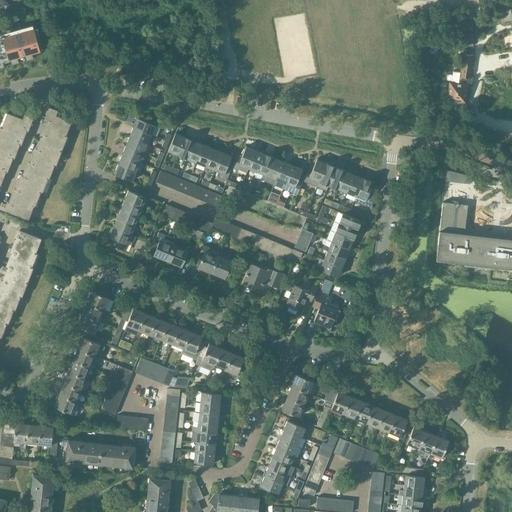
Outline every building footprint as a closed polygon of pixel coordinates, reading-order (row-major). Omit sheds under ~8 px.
[(27,0),(22,2),(24,7),(24,8),(24,10),(30,8),(38,6),(36,0),(27,0)] [(22,2),(10,5),(12,11),(24,8),(24,7),(22,2)] [(0,7),(0,14),(12,11),(10,5),(8,5),(0,7)] [(0,67),(4,66),(3,62),(10,60),(11,64),(19,62),(26,60),(33,58),(32,54),(40,52),(36,36),(39,35),(37,28),(34,29),(33,28),(32,24),(0,33),(0,67)] [(470,35),(466,34),(461,34),(460,44),(472,45),(472,35),(470,35)] [(465,104),(468,86),(470,87),(471,79),(470,79),(473,55),(463,54),(460,73),(452,72),(451,83),(449,82),(445,102),(465,104)] [(216,71),(228,72),(228,63),(216,63),(216,71)] [(51,102),(49,107),(43,121),(45,122),(39,136),(41,137),(39,141),(36,147),(35,147),(29,161),(28,160),(22,174),(21,174),(16,188),(14,187),(14,188),(9,202),(7,201),(5,206),(0,204),(0,185),(0,186),(6,172),(7,172),(11,163),(13,158),(14,158),(20,145),(21,145),(27,131),(28,132),(32,123),(34,117),(25,114),(23,119),(7,112),(1,127),(0,127),(0,272),(4,274),(0,282),(0,337),(1,338),(7,324),(8,324),(14,310),(15,311),(21,297),(22,297),(33,268),(32,267),(37,253),(36,253),(42,238),(20,230),(17,229),(13,238),(15,239),(9,253),(11,254),(5,268),(6,268),(6,270),(0,268),(0,243),(1,241),(0,240),(0,208),(6,211),(28,220),(34,206),(35,206),(41,192),(42,193),(48,179),(49,179),(55,165),(56,166),(68,136),(66,136),(72,121),(56,115),(60,106),(51,102)] [(137,118),(133,128),(151,135),(155,125),(137,118)] [(133,128),(129,137),(147,144),(151,135),(133,128)] [(493,140),(495,130),(488,128),(485,139),(493,140)] [(177,156),(185,137),(175,133),(168,152),(177,156)] [(129,137),(125,146),(143,153),(147,144),(129,137)] [(187,160),(194,141),(185,137),(177,156),(187,160)] [(196,163),(203,145),(194,141),(187,160),(196,163)] [(205,167),(213,149),(203,145),(196,163),(205,167)] [(125,146),(122,155),(140,163),(143,153),(125,146)] [(246,147),(242,157),(237,155),(233,165),(232,167),(247,173),(248,169),(256,151),(246,147)] [(214,171),(222,152),(213,149),(205,167),(214,171)] [(248,169),(257,173),(265,154),(256,151),(248,169)] [(214,171),(223,175),(222,179),(227,181),(227,180),(232,167),(233,165),(228,163),(231,156),(222,152),(214,171)] [(255,177),(265,181),(274,158),(269,156),(269,155),(265,153),(265,154),(257,173),(255,177)] [(122,155),(118,164),(136,172),(140,163),(122,155)] [(265,181),(274,185),(283,162),(274,158),(265,181)] [(319,181),(326,164),(317,160),(311,173),(307,171),(302,181),(316,187),(319,181)] [(274,185),(283,189),(285,184),(292,165),(283,162),(274,185)] [(136,172),(118,164),(114,174),(132,181),(136,172)] [(326,164),(319,181),(316,187),(326,191),(328,185),(336,167),(326,164)] [(292,165),(285,184),(283,189),(297,195),(302,183),(297,181),(302,169),(292,165)] [(328,185),(338,189),(345,171),(336,167),(328,185)] [(471,176),(446,170),(445,181),(470,184),(471,176)] [(156,182),(161,184),(165,173),(160,171),(156,182)] [(338,189),(347,193),(354,175),(345,171),(338,189)] [(161,184),(166,186),(170,175),(165,173),(161,184)] [(166,186),(171,188),(175,177),(170,175),(166,186)] [(347,193),(356,196),(363,179),(354,175),(347,193)] [(171,188),(176,190),(180,179),(175,177),(171,188)] [(176,190),(181,192),(185,181),(180,179),(176,190)] [(363,179),(356,196),(354,201),(372,208),(374,188),(371,187),(373,182),(363,179)] [(241,186),(227,180),(227,181),(225,184),(239,190),(241,186)] [(181,192),(186,194),(190,183),(185,181),(181,192)] [(186,194),(191,196),(196,185),(190,183),(186,194)] [(209,183),(208,187),(222,193),(224,189),(209,183)] [(191,196),(196,198),(200,187),(196,185),(191,196)] [(196,198),(201,200),(205,189),(200,187),(196,198)] [(201,200),(206,202),(210,191),(205,189),(201,200)] [(128,190),(124,200),(142,207),(146,198),(128,190)] [(206,202),(211,204),(215,194),(210,191),(206,202)] [(215,194),(211,204),(216,207),(221,196),(215,194)] [(124,200),(121,209),(139,217),(142,207),(124,200)] [(443,202),(436,260),(464,263),(464,266),(494,270),(494,267),(511,268),(511,238),(464,233),(468,204),(443,202)] [(162,216),(167,218),(171,207),(166,204),(162,216)] [(304,216),(306,212),(308,208),(303,206),(301,210),(299,210),(298,214),(304,216)] [(167,218),(183,224),(187,213),(182,211),(177,222),(172,220),(177,209),(171,207),(167,218)] [(121,209),(117,218),(135,226),(139,217),(121,209)] [(177,222),(182,211),(177,209),(172,220),(177,222)] [(183,224),(198,231),(203,219),(198,217),(193,228),(188,226),(192,215),(187,213),(183,224)] [(342,214),(338,223),(357,231),(360,221),(342,214)] [(193,228),(198,217),(192,215),(188,226),(193,228)] [(117,218),(113,228),(131,235),(135,226),(117,218)] [(211,229),(216,231),(221,220),(215,218),(213,223),(211,229)] [(198,231),(203,233),(208,221),(203,219),(198,231)] [(216,231),(224,234),(229,223),(221,220),(216,231)] [(208,235),(211,229),(213,223),(208,221),(203,233),(208,235)] [(224,234),(232,238),(237,227),(229,223),(224,234)] [(338,223),(335,232),(353,240),(357,231),(338,223)] [(232,238),(238,240),(242,229),(237,227),(232,238)] [(109,237),(117,240),(114,246),(125,251),(126,250),(127,250),(131,240),(133,241),(135,237),(131,235),(113,228),(109,237)] [(238,240),(243,242),(247,231),(242,229),(238,240)] [(302,230),(299,237),(310,241),(313,234),(306,231),(302,230)] [(243,242),(248,244),(253,233),(247,231),(243,242)] [(168,261),(174,245),(177,239),(159,232),(156,238),(160,240),(154,255),(168,261)] [(335,232),(331,242),(349,249),(353,240),(335,232)] [(248,244),(253,246),(258,235),(253,233),(248,244)] [(253,246),(258,248),(263,237),(258,235),(253,246)] [(267,254),(268,255),(273,241),(263,237),(258,248),(268,252),(267,254)] [(299,237),(297,242),(308,247),(310,241),(299,237)] [(273,241),(268,255),(274,257),(275,255),(289,261),(289,260),(284,258),(279,256),(284,246),(273,241)] [(144,245),(143,245),(140,252),(146,254),(150,244),(145,242),(144,245)] [(308,247),(297,242),(294,247),(306,252),(308,247)] [(331,242),(327,251),(345,258),(349,249),(331,242)] [(156,247),(150,244),(147,252),(153,255),(156,247)] [(174,245),(168,261),(181,266),(188,251),(191,252),(193,248),(184,244),(182,248),(174,245)] [(199,267),(211,272),(220,252),(203,244),(200,253),(204,254),(199,267)] [(288,248),(284,246),(279,256),(284,258),(288,248)] [(294,250),(288,248),(284,258),(289,260),(294,250)] [(302,253),(294,250),(289,260),(292,254),(301,257),(302,253)] [(243,254),(240,262),(247,265),(251,254),(244,251),(243,254)] [(327,251),(323,260),(342,267),(345,258),(327,251)] [(220,252),(211,272),(224,278),(231,260),(223,257),(224,254),(220,252)] [(342,267),(323,260),(320,259),(316,268),(338,277),(342,267)] [(241,284),(255,290),(263,268),(250,263),(241,284)] [(263,268),(255,290),(268,295),(271,286),(273,287),(274,289),(277,288),(280,289),(286,274),(278,271),(277,271),(268,267),(267,270),(263,268)] [(323,285),(330,288),(333,283),(325,280),(323,285)] [(286,305),(293,308),(301,311),(306,299),(311,302),(317,288),(311,285),(308,291),(294,285),(286,305)] [(355,291),(352,290),(347,288),(343,298),(348,300),(351,301),(355,291)] [(91,291),(87,303),(104,310),(109,299),(91,291)] [(318,310),(318,311),(314,321),(329,328),(338,307),(330,304),(332,298),(318,292),(311,307),(318,310)] [(87,303),(82,314),(99,321),(103,323),(108,312),(104,310),(87,303)] [(136,335),(136,334),(138,331),(142,321),(145,313),(133,308),(130,316),(130,317),(128,320),(126,326),(124,325),(123,328),(124,329),(124,330),(136,335)] [(141,333),(149,336),(149,335),(153,326),(156,317),(145,313),(142,321),(138,331),(136,334),(141,335),(141,333)] [(99,321),(82,314),(77,326),(95,333),(96,329),(101,331),(104,324),(103,323),(99,321)] [(119,323),(124,325),(126,326),(128,320),(122,317),(119,323)] [(160,342),(161,340),(164,331),(168,322),(156,317),(153,326),(149,335),(148,338),(148,339),(152,341),(152,339),(160,342)] [(161,340),(172,345),(176,335),(179,327),(168,322),(164,331),(161,340)] [(172,345),(183,349),(187,340),(190,331),(179,327),(176,335),(172,345)] [(119,338),(122,331),(117,329),(114,336),(112,342),(116,344),(119,338)] [(187,340),(183,349),(182,352),(186,353),(188,351),(199,355),(203,346),(199,344),(202,336),(190,331),(187,340)] [(82,338),(77,349),(95,357),(100,345),(82,338)] [(202,360),(214,365),(221,348),(209,343),(202,360)] [(214,365),(225,370),(232,352),(221,348),(214,365)] [(77,349),(73,361),(91,368),(95,357),(77,349)] [(232,352),(225,370),(237,375),(244,357),(232,352)] [(135,372),(141,375),(146,360),(141,358),(135,372)] [(141,375),(146,377),(152,362),(146,360),(141,375)] [(73,361),(68,372),(86,379),(91,368),(73,361)] [(146,377),(152,379),(158,365),(152,362),(146,377)] [(152,379),(157,381),(163,367),(158,365),(152,379)] [(116,371),(130,377),(133,372),(119,366),(116,371)] [(157,381),(163,384),(169,369),(163,367),(157,381)] [(169,369),(163,384),(169,386),(175,371),(169,369)] [(114,377),(128,383),(130,377),(116,371),(114,377)] [(68,372),(64,383),(82,391),(86,379),(68,372)] [(296,375),(291,386),(309,393),(313,382),(296,375)] [(112,382),(126,388),(128,383),(114,377),(112,382)] [(178,377),(174,387),(186,388),(190,378),(178,377)] [(110,388),(124,394),(126,388),(112,382),(110,388)] [(64,383),(59,395),(77,402),(82,391),(64,383)] [(291,386),(287,398),(304,405),(309,393),(291,386)] [(107,393),(121,399),(124,394),(110,388),(107,393)] [(331,409),(343,414),(350,396),(338,391),(335,398),(333,403),(331,408),(331,409)] [(201,392),(200,402),(220,404),(221,394),(201,392)] [(105,399),(109,400),(119,404),(121,399),(107,393),(105,399)] [(77,402),(59,395),(54,407),(63,410),(72,414),(76,415),(81,404),(77,402)] [(343,414),(354,419),(361,401),(350,396),(343,414)] [(304,405),(287,398),(282,409),(299,416),(304,405)] [(107,406),(110,407),(113,408),(117,410),(119,404),(109,400),(107,406)] [(329,408),(331,408),(333,403),(327,401),(325,406),(329,408),(327,414),(322,412),(316,426),(321,428),(329,408)] [(354,419),(366,423),(373,405),(361,401),(354,419)] [(200,402),(199,412),(218,414),(220,404),(200,402)] [(366,423),(377,428),(384,410),(373,405),(366,423)] [(377,428),(388,433),(396,415),(384,410),(377,428)] [(199,412),(198,422),(217,424),(218,414),(199,412)] [(165,413),(164,419),(177,421),(177,414),(165,413)] [(396,415),(388,433),(400,437),(404,438),(408,430),(404,428),(407,419),(396,415)] [(192,431),(197,432),(216,434),(217,424),(198,422),(193,421),(192,431)] [(287,421),(283,430),(301,438),(305,428),(287,421)] [(25,449),(26,443),(28,424),(16,423),(15,429),(15,436),(14,441),(14,442),(20,443),(19,449),(25,449)] [(40,425),(28,424),(26,443),(38,445),(40,425)] [(40,425),(38,445),(49,446),(48,455),(56,456),(59,434),(52,433),(53,427),(40,425)] [(407,444),(418,448),(426,431),(414,426),(407,444)] [(283,430),(279,439),(298,447),(301,438),(283,430)] [(422,453),(429,456),(437,436),(426,431),(418,448),(417,452),(421,454),(422,453)] [(197,432),(196,442),(215,444),(216,434),(197,432)] [(437,436),(429,456),(428,457),(433,459),(434,455),(441,458),(443,454),(444,455),(445,455),(446,455),(446,454),(447,454),(448,454),(448,453),(449,453),(450,452),(450,451),(451,450),(451,449),(451,448),(451,447),(451,446),(450,445),(450,444),(449,444),(449,443),(448,443),(448,442),(449,440),(437,436)] [(334,453),(339,455),(345,441),(340,438),(334,453)] [(279,439),(276,449),(294,456),(298,447),(279,439)] [(135,447),(98,443),(68,440),(67,446),(66,461),(133,468),(135,447)] [(339,455),(345,458),(351,443),(345,441),(339,455)] [(196,442),(195,452),(214,454),(215,444),(196,442)] [(345,458),(351,460),(357,445),(351,443),(345,458)] [(322,444),(320,448),(331,452),(333,448),(322,444)] [(351,460),(356,462),(362,448),(357,445),(351,460)] [(320,448),(318,453),(329,457),(331,452),(320,448)] [(356,462),(362,465),(368,450),(362,448),(356,462)] [(276,449),(272,458),(290,465),(294,456),(276,449)] [(362,465),(367,467),(373,452),(368,450),(362,465)] [(214,454),(195,452),(194,462),(213,464),(214,454)] [(373,452),(367,467),(373,469),(379,454),(373,452)] [(318,453),(316,458),(327,463),(329,457),(318,453)] [(0,462),(20,465),(20,460),(12,460),(12,459),(0,457),(0,462)] [(272,458),(268,467),(286,475),(290,465),(272,458)] [(316,458),(314,463),(325,468),(327,463),(316,458)] [(314,463),(312,469),(323,474),(325,468),(314,463)] [(268,467),(264,476),(283,484),(286,475),(268,467)] [(312,469),(310,474),(320,479),(323,474),(312,469)] [(310,474),(307,480),(318,484),(320,479),(310,474)] [(29,511),(50,511),(54,477),(33,475),(29,511)] [(404,475),(403,485),(423,487),(424,477),(404,475)] [(283,484),(264,476),(260,486),(279,493),(283,484)] [(145,511),(166,511),(170,480),(149,478),(145,511)] [(307,480),(305,485),(316,490),(318,484),(307,480)] [(195,481),(189,483),(197,501),(203,498),(195,481)] [(187,495),(192,505),(195,511),(197,511),(201,510),(197,501),(189,483),(193,493),(187,495)] [(316,490),(305,485),(303,491),(314,496),(316,490)] [(403,485),(402,495),(422,497),(423,487),(403,485)] [(208,502),(213,506),(217,509),(219,494),(215,493),(208,502)] [(216,511),(227,511),(229,495),(219,494),(217,509),(216,511)] [(229,495),(227,511),(237,511),(239,496),(229,495)] [(402,495),(401,505),(421,507),(422,497),(402,495)] [(239,496),(237,511),(247,511),(249,497),(239,496)] [(249,497),(247,511),(262,511),(263,505),(258,505),(259,498),(249,497)] [(298,506),(309,507),(310,500),(299,498),(298,506)]
